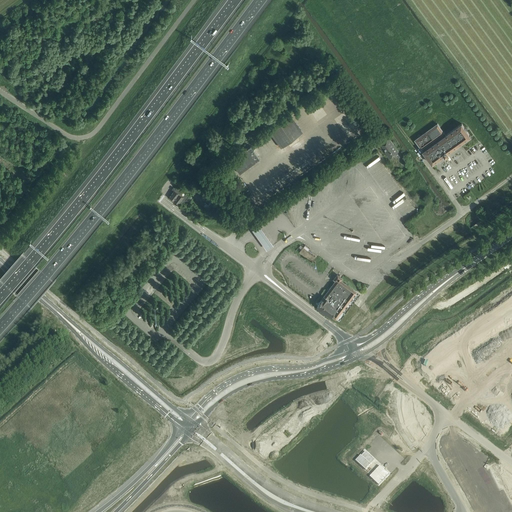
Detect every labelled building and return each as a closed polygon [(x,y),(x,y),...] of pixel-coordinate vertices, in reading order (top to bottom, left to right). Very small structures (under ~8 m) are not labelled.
[(138,112),(140,114),(149,103),(146,101),(138,112)] [(318,121),(326,115),(316,102),(308,108),(318,121)] [(282,147),(301,133),(290,117),(271,131),(282,147)] [(470,135),(462,124),(462,123),(446,135),(437,124),(415,140),(418,145),(421,149),(423,151),(424,152),(424,151),(432,162),(431,163),(432,163),(444,155),(445,156),(446,155),(449,154),(447,152),(471,136),(470,135)] [(389,158),(398,152),(388,138),(381,143),(388,153),(386,154),(389,158)] [(239,173),(259,158),(250,146),(230,160),(239,173)] [(182,204),(188,196),(176,188),(169,197),(178,204),(179,202),(182,204)] [(405,212),(416,204),(410,196),(399,204),(405,212)] [(258,226),(251,230),(266,250),(272,246),(258,226)] [(311,262),(315,257),(303,247),(299,252),(311,262)] [(335,318),(356,292),(340,280),(336,280),(316,306),(330,316),(331,315),(335,318)] [(366,470),(375,460),(366,452),(361,456),(360,455),(355,461),(366,470)] [(474,467),(479,470),(481,467),(486,470),(491,461),(482,456),(474,467)] [(378,485),(389,474),(380,466),(370,477),(378,485)] [(473,497),(485,478),(471,470),(459,489),(473,497)]
